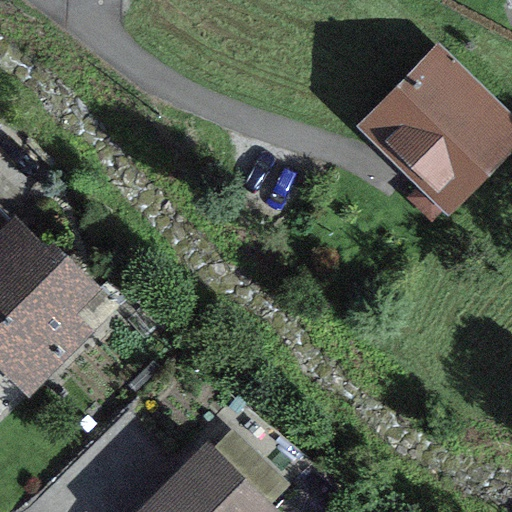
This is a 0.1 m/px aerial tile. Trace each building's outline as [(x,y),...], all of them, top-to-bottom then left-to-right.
[(511,109),(433,37),(360,115),(449,197),(511,129),(511,109)] [(0,236),(14,222),(0,208),(0,236)] [(47,250),(16,220),(14,222),(0,236),(0,371),(27,399),(117,308),(53,245),(47,250)] [(291,486),(233,432),(215,451),(273,506),(291,486)] [(215,451),(208,443),(140,511),(279,511),(273,506),(215,451)]
